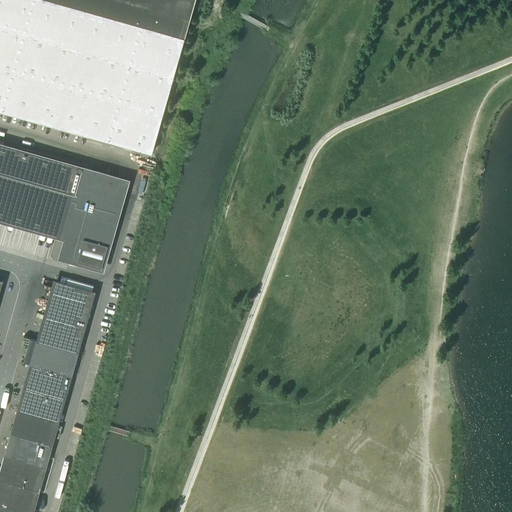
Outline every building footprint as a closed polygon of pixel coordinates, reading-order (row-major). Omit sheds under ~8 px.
[(187,38),(53,0),(0,0),(0,109),(155,154),(187,38)] [(53,0),(187,38),(198,0),(53,0)] [(213,1),(208,22),(215,24),(220,2),(213,1)] [(0,198),(64,216),(60,230),(68,232),(62,256),(101,267),(125,181),(71,166),(72,161),(41,152),(40,157),(0,145),(0,198)] [(0,494),(0,511),(29,511),(49,440),(80,333),(91,293),(59,284),(43,342),(30,338),(24,362),(36,365),(0,494)]
